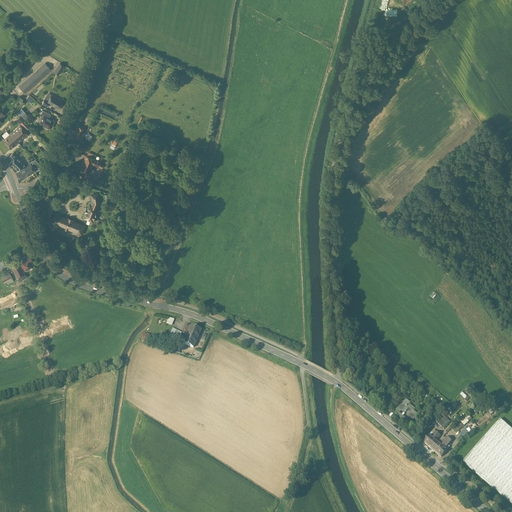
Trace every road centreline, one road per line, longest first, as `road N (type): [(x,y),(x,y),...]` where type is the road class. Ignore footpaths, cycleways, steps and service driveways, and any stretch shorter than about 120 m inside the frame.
road 1 (track): [(339,377),(329,210),(341,139),(437,0)]
road 2 (secondary): [(156,305),(337,383),(486,511)]
road 3 (unclassified): [(15,190),(49,166),(97,52),(106,0)]
road 4 (secondary): [(156,305),(54,270),(36,247),(15,190)]
road 5 (track): [(284,511),(310,439),(302,365)]
road 6 (track): [(339,377),(336,434),(366,511)]
